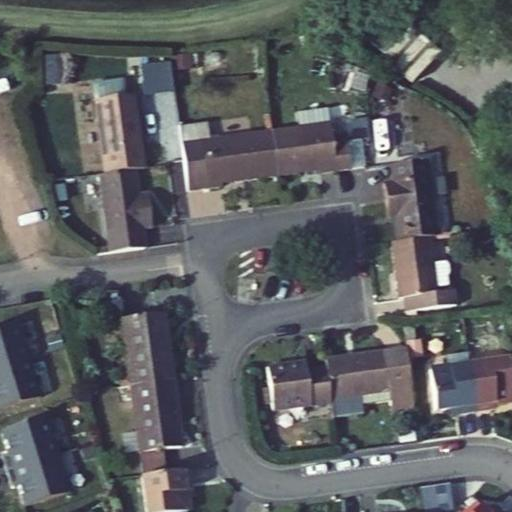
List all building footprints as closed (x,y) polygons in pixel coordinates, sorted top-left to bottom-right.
[(173,93),(169,64),(139,69),(144,97),(173,93)] [(94,83),(93,100),(124,101),(125,84),(94,83)] [(367,155),(364,120),(349,121),(347,92),(315,95),(316,110),(271,115),(276,160),(330,154),(331,158),(367,155)] [(144,152),(139,106),(96,112),(102,157),(134,153),(144,152)] [(276,160),(271,115),(179,125),(185,175),(220,171),(220,166),(276,160)] [(391,153),(440,148),(438,133),(389,138),(391,153)] [(448,225),(440,148),(391,153),(393,172),(382,173),(385,194),(395,194),(397,208),(399,230),(440,226),(448,225)] [(137,176),(134,153),(102,157),(98,157),(108,236),(144,231),(141,210),(151,210),(149,188),(139,190),(137,176)] [(149,188),(148,176),(137,176),(139,190),(149,188)] [(397,208),(395,194),(385,194),(386,208),(397,208)] [(446,283),(440,226),(399,230),(390,231),(395,288),(402,288),(404,303),(456,297),(455,281),(446,283)] [(165,365),(157,297),(111,301),(120,371),(165,365)] [(0,360),(14,356),(1,318),(0,318),(0,360)] [(388,384),(382,340),(323,348),(324,357),(329,390),(388,384)] [(474,403),(468,355),(466,342),(425,347),(431,401),(446,400),(446,406),(474,403)] [(329,390),(324,357),(305,359),(304,351),(266,356),(271,401),(329,394),(329,390)] [(511,392),(511,383),(508,351),(468,355),(474,403),(498,401),(498,394),(511,392)] [(0,403),(28,394),(14,356),(0,360),(0,403)] [(174,433),(165,365),(120,371),(108,372),(110,395),(123,393),(128,438),(174,433)] [(0,465),(45,452),(33,413),(0,423),(0,465)] [(57,490),(45,452),(0,465),(0,482),(3,481),(11,505),(57,490)] [(175,499),(173,479),(179,479),(176,458),(126,464),(130,504),(175,499)] [(422,490),(423,511),(449,511),(448,488),(422,490)] [(498,511),(487,500),(482,504),(473,495),(453,511),(498,511)] [(418,511),(418,508),(403,509),(402,502),(355,508),(355,511),(418,511)]
